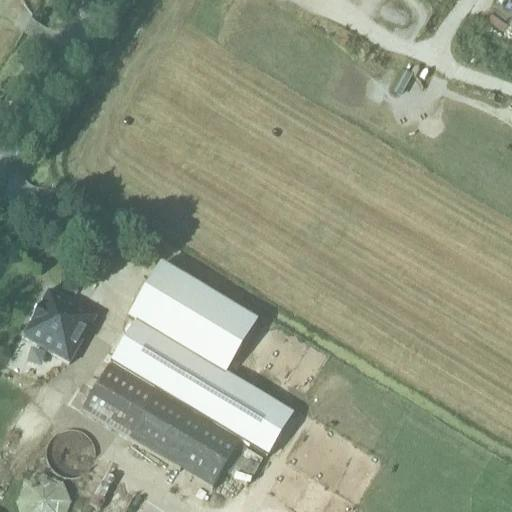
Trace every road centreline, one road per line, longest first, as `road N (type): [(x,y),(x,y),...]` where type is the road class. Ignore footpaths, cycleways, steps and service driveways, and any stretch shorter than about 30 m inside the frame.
road 1 (tertiary): [(0,167),(97,0)]
road 2 (track): [(435,62),(297,0)]
